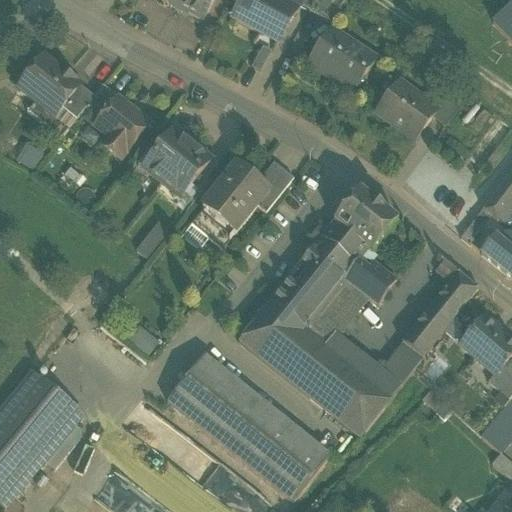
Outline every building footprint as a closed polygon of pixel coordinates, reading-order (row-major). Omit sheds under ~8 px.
[(159,0),(178,10),(183,0),(159,0)] [(183,0),(178,10),(202,23),(215,0),(183,0)] [(278,48),(297,12),(274,0),(243,0),(232,22),(278,48)] [(309,14),(317,0),(291,0),(290,3),(309,14)] [(345,3),(338,0),(317,0),(309,14),(332,27),(345,3)] [(511,10),(493,30),(511,49),(511,10)] [(375,64),(331,35),(310,69),(353,97),(375,64)] [(252,70),(261,75),(272,53),(262,49),(252,70)] [(62,75),(44,61),(19,93),(34,105),(26,115),(61,142),(76,124),(61,113),(80,90),(73,85),(75,83),(63,74),(62,75)] [(399,89),(378,118),(415,146),(432,123),(436,117),(430,112),(399,89)] [(94,102),(80,90),(61,113),(76,124),(85,113),(94,102)] [(119,103),(103,90),(94,102),(85,113),(100,126),(118,104),(119,103)] [(436,117),(432,123),(445,132),(461,110),(442,96),(430,112),(436,117)] [(149,129),(118,104),(100,126),(95,132),(108,142),(101,150),(120,165),(149,129)] [(162,188),(192,151),(174,136),(144,174),(162,188)] [(210,166),(192,151),(162,188),(181,203),(210,166)] [(269,195),(256,211),(266,219),(294,183),(273,168),(259,187),(269,195)] [(259,187),(238,170),(184,237),(185,242),(197,251),(201,251),(208,242),(222,253),(256,211),(269,195),(259,187)] [(511,175),(482,214),(490,220),(497,225),(511,208),(511,245),(507,252),(511,255),(511,175)] [(398,226),(359,196),(334,228),(368,255),(373,259),(398,226)] [(490,220),(482,214),(460,242),(468,248),(490,220)] [(147,259),(169,231),(159,223),(137,251),(147,259)] [(319,247),(330,233),(321,225),(309,240),(319,247)] [(330,233),(319,247),(309,259),(343,285),(377,311),(397,286),(373,267),(368,274),(359,267),(368,255),(334,228),(330,233)] [(507,252),(511,245),(511,239),(509,237),(503,238),(498,244),(507,252)] [(511,283),(511,255),(507,252),(498,244),(494,242),(481,258),(511,283)] [(343,285),(309,259),(239,346),(360,443),(423,363),(404,348),(382,375),(337,338),(339,336),(317,319),(343,285)] [(423,363),(478,293),(444,265),(435,276),(450,288),(403,347),(404,348),(423,363)] [(88,274),(71,294),(90,309),(107,290),(88,274)] [(496,380),(511,361),(511,348),(484,324),(461,351),(496,380)] [(139,327),(127,340),(149,358),(160,344),(139,327)] [(293,506),(330,460),(204,360),(167,406),(293,506)] [(0,416),(0,507),(5,511),(6,511),(82,420),(31,378),(0,416)] [(511,401),(481,439),(501,456),(511,442),(511,401)] [(135,405),(77,489),(109,511),(268,511),(276,501),(135,405)]
